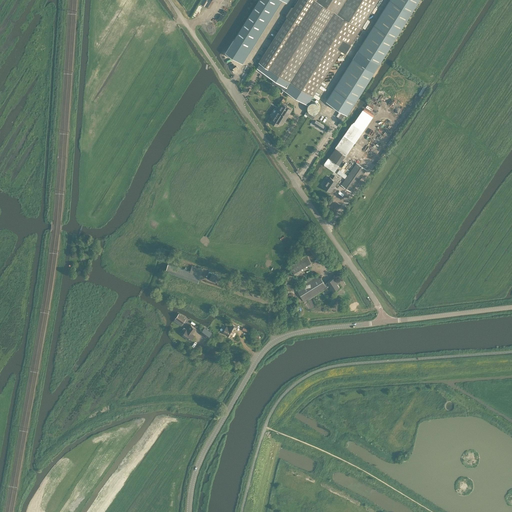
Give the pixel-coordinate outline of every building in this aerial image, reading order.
[(245,52),(277,0),(258,0),(226,53),(241,63),(247,54),(245,52)] [(355,24),(361,29),(379,0),(298,0),(260,62),(260,63),(260,65),(258,69),(265,73),(280,83),(278,86),(305,103),(355,24)] [(394,0),(361,53),(380,64),(420,0),(394,0)] [(256,63),(263,51),(260,49),(256,56),(254,55),(251,59),(256,63)] [(356,61),(330,104),(348,115),(375,73),(356,61)] [(309,111),(310,113),(312,114),(315,114),(317,113),(318,111),(319,109),(319,107),(318,105),(316,103),(314,102),(312,103),(310,104),(308,105),(308,107),(308,109),(309,111)] [(282,125),(292,110),(284,105),(272,123),(278,127),(280,124),(282,125)] [(307,112),(305,114),(313,120),(315,117),(307,112)] [(323,130),(325,127),(316,121),(314,125),(322,130),(323,130)] [(339,166),(346,156),(336,149),(329,159),(339,166)] [(351,192),(366,170),(357,163),(341,186),(351,192)] [(339,171),(337,173),(345,179),(347,176),(343,173),(345,171),(342,169),(340,171),(339,171)] [(330,193),(337,182),(339,179),(335,176),(332,179),(330,178),(323,188),(330,193)] [(311,263),(306,255),(289,265),(296,276),(313,265),(312,265),(311,263)] [(190,271),(186,270),(168,264),(166,271),(198,283),(203,270),(192,266),(190,271)] [(221,276),(209,272),(206,278),(219,283),(221,276)] [(303,285),(296,290),(304,302),(327,288),(330,286),(331,288),(330,288),(332,292),(339,288),(337,284),(339,284),(335,277),(327,282),(328,283),(325,285),(319,275),(314,279),(303,285)] [(312,276),(302,283),(303,285),(314,279),(312,276)] [(186,319),(179,314),(175,319),(182,324),(186,319)] [(223,333),(231,337),(237,327),(232,324),(229,328),(227,327),(223,333)] [(182,335),(185,337),(190,341),(195,335),(192,333),(196,329),(190,325),(186,330),(182,335)] [(204,328),(200,334),(207,339),(212,334),(212,333),(204,328)]
